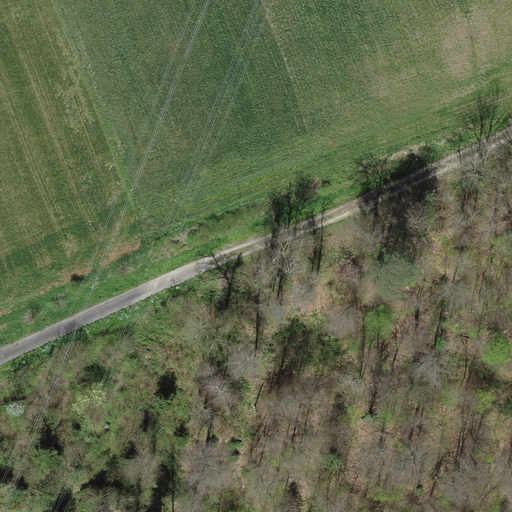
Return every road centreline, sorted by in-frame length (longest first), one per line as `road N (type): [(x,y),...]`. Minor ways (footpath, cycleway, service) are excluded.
road 1 (track): [(511,129),(178,267)]
road 2 (track): [(0,354),(178,267)]
